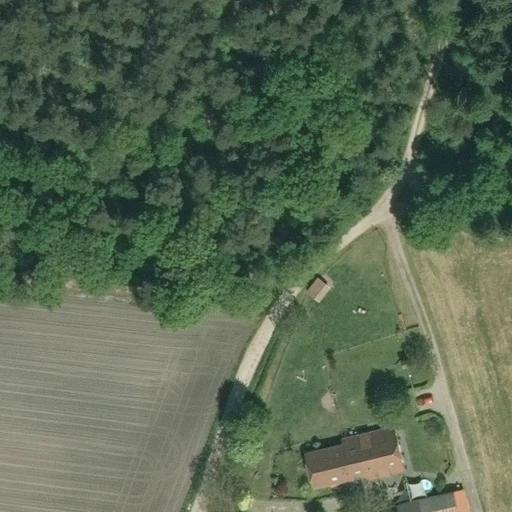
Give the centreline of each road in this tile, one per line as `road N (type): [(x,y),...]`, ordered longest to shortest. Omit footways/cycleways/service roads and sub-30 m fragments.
road 1 (track): [(0,212),(39,210),(290,287),(381,209),(465,204),(511,173)]
road 2 (unclassified): [(197,511),(255,351),(290,287)]
